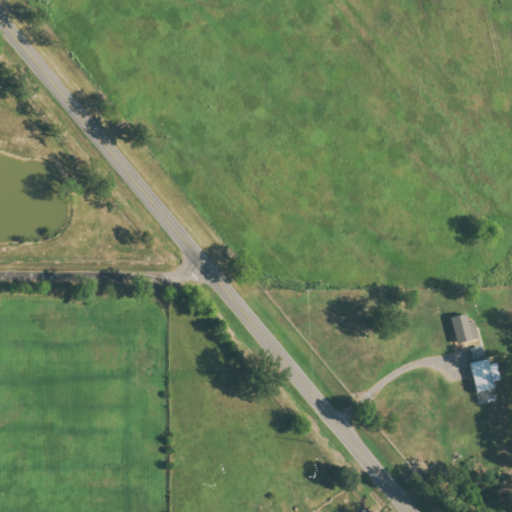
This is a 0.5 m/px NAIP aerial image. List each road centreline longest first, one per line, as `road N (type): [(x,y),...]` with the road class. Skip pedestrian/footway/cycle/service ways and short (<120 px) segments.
road 1 (secondary): [(410,511),(0,18)]
road 2 (residential): [(0,281),(212,272)]
